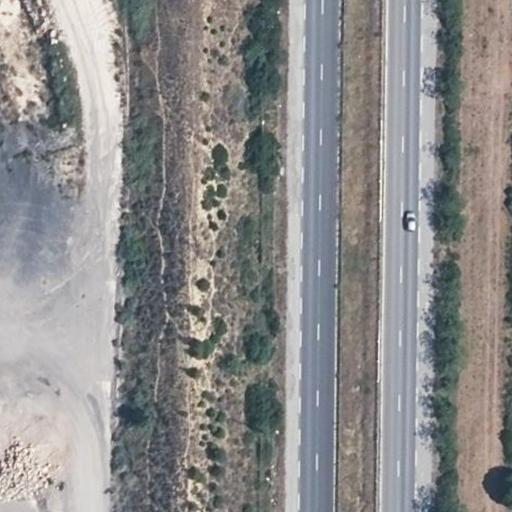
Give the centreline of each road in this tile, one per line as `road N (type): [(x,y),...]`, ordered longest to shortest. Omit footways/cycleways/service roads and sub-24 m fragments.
road 1 (primary): [(326,0),(320,511)]
road 2 (primary): [(404,511),(409,0)]
